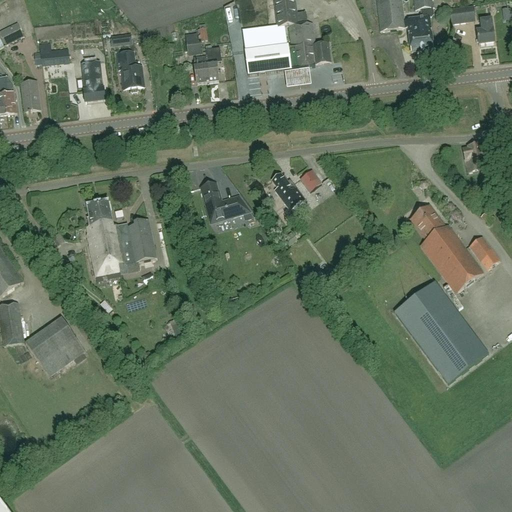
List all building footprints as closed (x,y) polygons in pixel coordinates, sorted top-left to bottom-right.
[(275,0),(276,2),(279,29),(286,28),(289,28),(292,47),(294,47),(294,50),(295,50),(309,48),(315,48),(316,48),(321,47),(322,53),(323,60),(323,65),(332,64),(331,58),(330,52),(329,45),(316,47),(313,25),(307,26),(306,14),(297,16),(295,0),(275,0)] [(422,25),(422,20),(405,22),(401,0),(376,0),(381,34),(408,31),(411,56),(421,54),(419,34),(417,34),(417,29),(421,28),(420,25),(422,25)] [(417,29),(417,34),(419,34),(421,54),(434,53),(430,19),(431,19),(433,17),(432,10),(435,9),(433,0),(414,0),(416,12),(421,11),(422,20),(422,25),(420,25),(421,28),(417,29)] [(475,23),(473,9),(451,12),(452,26),(475,23)] [(477,33),(479,47),(495,45),(493,31),(492,21),(481,23),(483,32),(477,33)] [(19,29),(1,37),(6,48),(24,39),(20,28),(19,29)] [(279,29),(269,30),(270,41),(271,49),(289,46),(289,45),(288,45),(286,28),(279,29)] [(208,42),(207,31),(200,32),(202,43),(208,42)] [(112,49),(132,47),(131,38),(111,40),(112,49)] [(270,41),(244,44),(249,77),(284,72),(298,71),(295,50),(294,50),(294,47),(292,47),(289,48),(289,46),(271,49),(270,41)] [(194,52),(194,56),(203,55),(203,50),(200,51),(199,45),(188,46),(188,53),(194,52)] [(309,48),(295,50),(298,71),(299,71),(315,69),(315,68),(315,67),(323,65),(323,60),(322,53),(321,47),(316,48),(315,48),(309,48)] [(68,51),(40,54),(42,69),(70,65),(68,51)] [(219,84),(217,64),(222,64),(220,51),(207,53),(207,59),(208,65),(210,85),(219,84)] [(122,82),(124,84),(125,92),(130,92),(130,94),(132,95),(137,95),(138,93),(137,91),(144,90),(142,78),(141,79),(140,69),(134,69),(132,55),(116,57),(118,72),(123,71),(123,77),(122,78),(122,82)] [(198,87),(210,85),(208,65),(207,59),(195,60),(196,66),(195,67),(198,87)] [(84,91),(86,106),(106,104),(105,91),(103,91),(100,65),(83,67),(86,91),(84,91)] [(8,89),(7,80),(0,80),(0,118),(8,117),(7,108),(5,108),(5,104),(6,104),(5,96),(6,96),(5,91),(6,91),(5,89),(8,89)] [(7,108),(8,117),(16,116),(15,111),(17,110),(15,92),(15,89),(8,80),(7,80),(8,89),(5,89),(6,91),(5,91),(6,96),(5,96),(6,104),(5,104),(5,108),(7,108)] [(23,101),(25,101),(27,115),(29,115),(30,116),(32,116),(32,114),(41,113),(37,84),(22,86),(23,101)] [(480,146),(469,148),(470,150),(464,152),(469,174),(488,169),(486,160),(483,161),(480,146)] [(486,175),(489,187),(500,185),(497,172),(486,175)] [(312,174),(301,182),(311,195),(322,186),(312,174)] [(278,190),(275,193),(290,213),(305,202),(292,185),(290,187),(281,176),(272,183),(278,190)] [(421,182),(418,187),(421,191),(427,190),(428,185),(426,181),(421,182)] [(221,205),(221,203),(216,186),(202,190),(211,223),(233,216),(234,219),(244,216),(246,222),(255,220),(241,201),(226,206),(221,205)] [(102,235),(111,233),(118,267),(126,265),(127,267),(157,261),(149,222),(135,224),(135,227),(128,229),(127,226),(119,227),(114,228),(109,203),(96,206),(98,216),(97,216),(98,219),(96,219),(97,225),(100,225),(100,227),(101,227),(102,232),(102,235)] [(98,216),(96,206),(87,208),(90,220),(88,221),(90,229),(87,229),(89,236),(87,236),(96,279),(120,274),(118,267),(111,233),(102,235),(102,232),(101,227),(100,227),(100,225),(97,225),(96,219),(98,219),(97,216),(98,216)] [(422,214),(411,222),(427,244),(421,248),(456,296),(484,276),(449,227),(445,230),(435,215),(434,217),(428,209),(426,210),(425,209),(421,212),(422,214)] [(494,214),(484,218),(488,227),(498,224),(494,214)] [(500,264),(483,240),(470,249),(488,273),(500,264)] [(0,300),(10,294),(24,284),(0,250),(0,300)] [(434,285),(395,314),(448,386),(488,357),(434,285)] [(0,307),(0,329),(3,349),(25,346),(18,304),(0,307)] [(33,339),(25,345),(49,379),(73,362),(83,355),(85,354),(79,345),(51,365),(33,339)] [(0,511),(8,511),(0,501),(0,511)]
